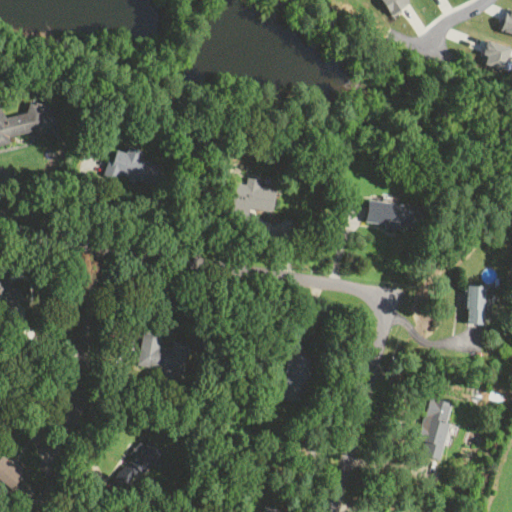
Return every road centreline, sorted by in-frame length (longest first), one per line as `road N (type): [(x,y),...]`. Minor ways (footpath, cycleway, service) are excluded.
road 1 (residential): [(330,511),(391,303),(0,225)]
road 2 (residential): [(100,250),(76,410)]
